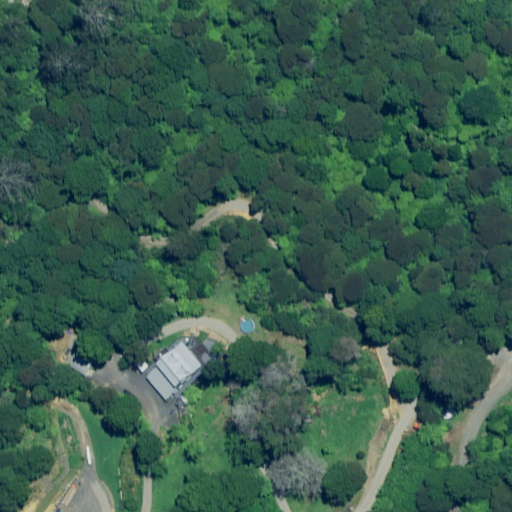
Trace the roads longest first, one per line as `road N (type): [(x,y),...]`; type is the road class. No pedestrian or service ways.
road 1 (unknown): [(261,511),(246,480),(246,373),(235,330),(201,311),(108,351)]
road 2 (unknown): [(511,347),(462,352),(392,401),(330,511)]
road 3 (unclassified): [(511,352),(463,414),(449,511)]
